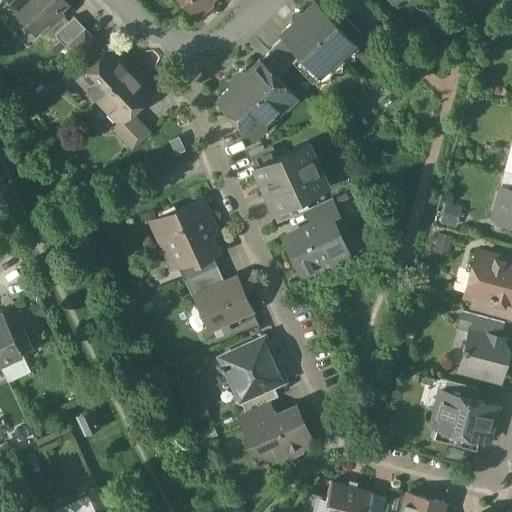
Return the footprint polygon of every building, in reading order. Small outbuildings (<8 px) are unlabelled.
[(10,0),(19,9),(28,0),(10,0)] [(66,3),(63,0),(28,0),(19,9),(16,12),(35,32),(48,20),(51,24),(62,14),(58,11),(66,3)] [(181,0),(195,15),(203,8),(210,8),(210,1),(210,0),(181,0)] [(337,26),(315,3),(303,14),(294,13),(294,22),(281,34),(284,37),(300,54),(293,61),(313,82),(353,43),(337,26)] [(362,35),(345,17),(337,26),(353,43),(362,35)] [(74,18),(55,36),(66,47),(85,29),(74,18)] [(85,29),(66,47),(77,60),(97,41),(85,29)] [(284,37),(268,52),(269,53),(285,69),(293,61),(300,54),(284,37)] [(110,50),(78,80),(97,100),(129,70),(110,50)] [(269,53),(261,62),(277,79),(286,71),(285,69),(269,53)] [(261,62),(259,60),(246,73),(239,73),(231,81),(230,88),(218,100),(254,138),(264,128),(264,121),(279,107),(286,107),(295,98),(277,79),(261,62)] [(151,94),(129,70),(97,100),(119,124),(131,113),(151,94)] [(119,124),(113,129),(121,138),(139,121),(131,113),(119,124)] [(139,121),(121,138),(132,149),(150,133),(139,121)] [(179,137),(170,141),(176,156),(186,152),(179,137)] [(255,167),(254,167),(267,195),(274,211),(291,204),(327,187),(307,143),(277,157),(255,167)] [(272,146),(250,156),(255,167),(277,157),(272,146)] [(511,190),(509,190),(502,188),(496,211),(509,214),(506,222),(511,223),(511,190)] [(291,204),(274,211),(267,195),(265,195),(277,223),(296,214),(291,204)] [(201,199),(152,222),(162,244),(168,241),(179,264),(179,265),(194,258),(196,263),(212,255),(218,253),(207,230),(213,227),(201,199)] [(330,199),(306,210),(313,224),(313,225),(330,217),(331,218),(337,215),(330,199)] [(330,217),(313,225),(313,224),(288,236),(298,257),(296,262),(299,269),(305,271),(312,268),(314,263),(328,256),(330,260),(347,252),(331,218),(330,217)] [(440,232),(436,250),(447,253),(452,235),(440,232)] [(511,260),(476,251),(471,272),(477,274),(471,296),(474,298),(490,302),(492,297),(511,302),(511,260)] [(212,255),(196,263),(194,258),(179,265),(179,264),(177,264),(185,281),(217,266),(212,255)] [(217,266),(185,281),(195,304),(200,302),(197,295),(225,283),(217,266)] [(225,283),(197,295),(200,302),(212,328),(252,310),(237,278),(225,283)] [(511,318),(511,302),(492,297),(490,302),(474,298),(470,312),(503,320),(511,322),(511,318)] [(2,310),(0,310),(0,363),(22,354),(13,334),(2,310)] [(470,312),(463,310),(458,327),(470,330),(470,328),(499,336),(499,335),(503,320),(470,312)] [(499,336),(470,328),(470,330),(459,370),(499,382),(507,353),(501,344),(503,336),(499,335),(499,336)] [(24,329),(13,334),(22,354),(23,355),(34,349),(24,329)] [(264,337),(220,357),(224,365),(220,366),(222,371),(226,369),(229,376),(237,379),(245,397),(246,399),(273,386),(284,381),(264,337)] [(477,388),(447,380),(443,391),(474,400),(477,388)] [(273,386),(246,399),(245,397),(240,400),(245,412),(267,402),(278,397),(273,386)] [(442,391),(437,408),(492,424),(497,406),(474,400),(443,391),(442,391)] [(245,412),(240,414),(245,426),(273,414),(267,402),(245,412)] [(279,415),(274,413),(273,414),(245,426),(244,427),(255,451),(266,446),(272,459),(288,452),(293,454),(300,451),(301,446),(312,441),(296,407),(279,415)] [(492,424),(437,408),(432,427),(437,428),(479,439),(487,441),(492,424)] [(87,412),(84,413),(81,415),(79,417),(86,432),(97,427),(96,425),(97,424),(96,422),(95,422),(90,412),(87,412)] [(479,439),(437,428),(434,439),(476,451),(479,439)] [(373,493),(331,481),(326,501),(332,502),(329,511),(357,511),(358,509),(367,511),(373,493)] [(382,511),(386,497),(373,493),(368,511),(382,511)] [(441,511),(444,503),(407,494),(402,511),(441,511)]
